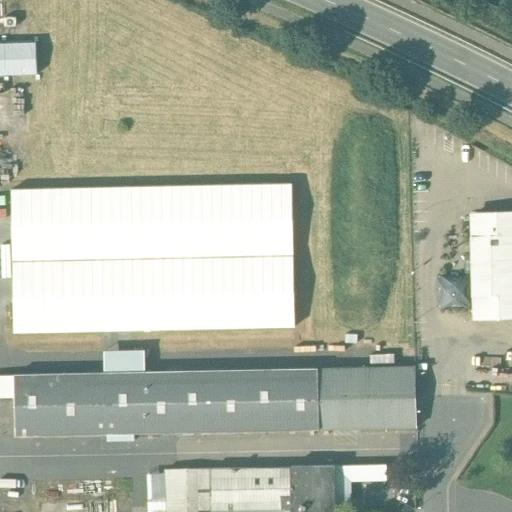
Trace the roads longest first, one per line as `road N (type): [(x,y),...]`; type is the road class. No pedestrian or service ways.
road 1 (primary): [(332,0),(511,85)]
road 2 (unclassified): [(447,387),(435,511)]
